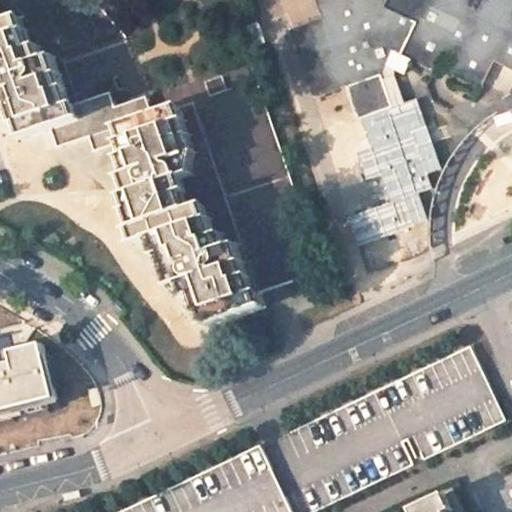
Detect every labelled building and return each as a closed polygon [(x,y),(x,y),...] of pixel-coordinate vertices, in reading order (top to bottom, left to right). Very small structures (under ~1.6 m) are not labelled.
[(94,0),(0,0),(0,98),(1,98),(6,113),(12,110),(18,128),(22,127),(27,141),(48,134),(54,150),(91,139),(97,154),(123,145),(128,158),(124,159),(126,169),(129,178),(125,179),(131,197),(127,199),(132,213),(130,213),(137,231),(134,233),(138,246),(155,241),(162,259),(164,259),(167,267),(176,289),(186,286),(191,301),(198,298),(209,329),(266,310),(261,296),(324,273),(252,64),(150,100),(127,37),(94,0)] [(511,0),(317,0),(322,13),(323,14),(325,19),(291,32),(293,36),(291,36),(301,61),(302,62),(316,99),(320,97),(320,98),(349,89),(361,121),(396,108),(384,76),(387,68),(394,53),(414,62),(437,73),(445,55),(456,60),(452,71),(486,87),(498,64),(511,70),(511,0)] [(268,45),(261,24),(245,30),(253,49),(268,45)] [(387,68),(407,77),(414,62),(394,53),(387,68)] [(0,410),(51,398),(37,340),(2,348),(5,360),(0,360),(0,410)] [(318,511),(415,466),(406,444),(410,442),(420,464),(509,423),(474,348),(456,356),(352,405),(126,511),(318,511)] [(420,464),(410,442),(406,444),(415,466),(420,464)] [(455,511),(448,496),(441,498),(447,511),(455,511)] [(447,511),(441,498),(414,511),(413,511),(447,511)]
